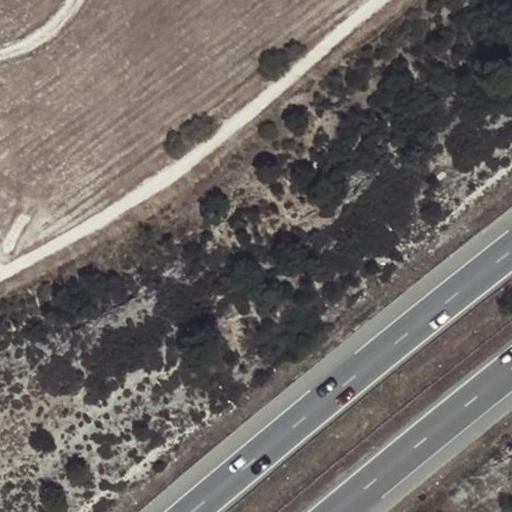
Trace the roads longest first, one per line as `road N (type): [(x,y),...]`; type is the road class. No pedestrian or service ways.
road 1 (track): [(0,278),(141,202),(247,123),(378,0)]
road 2 (motorway): [(511,249),(197,511)]
road 3 (motorway): [(341,511),(511,367)]
